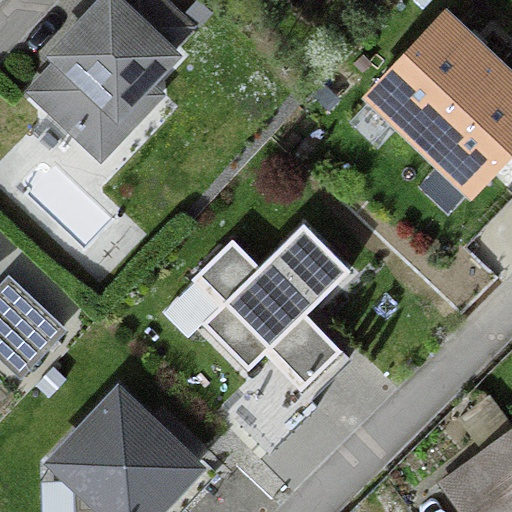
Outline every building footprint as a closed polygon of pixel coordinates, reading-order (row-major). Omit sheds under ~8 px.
[(172,55),(113,0),(106,0),(55,55),(62,62),(35,91),(82,136),(109,107),(117,113),(172,55)] [(420,143),(496,63),(445,15),(369,95),(420,143)] [(511,78),(496,63),(420,143),(471,192),(511,146),(511,78)] [(308,415),(278,385),(287,376),(309,398),(348,360),(305,313),(350,270),(303,223),(259,267),(232,239),(196,274),(223,302),(202,323),(248,370),(269,349),(274,353),(221,405),(269,454),(308,415)] [(21,373),(62,329),(48,315),(6,360),(21,373)] [(118,394),(55,461),(76,482),(77,511),(151,511),(195,466),(118,394)]
